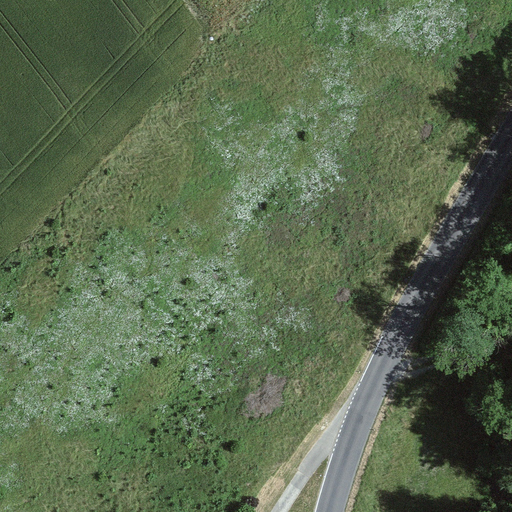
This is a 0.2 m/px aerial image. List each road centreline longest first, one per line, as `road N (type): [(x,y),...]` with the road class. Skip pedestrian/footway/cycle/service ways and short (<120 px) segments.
road 1 (tertiary): [(511,137),(359,414),(328,511)]
road 2 (track): [(511,331),(378,378)]
road 3 (track): [(359,414),(286,511)]
